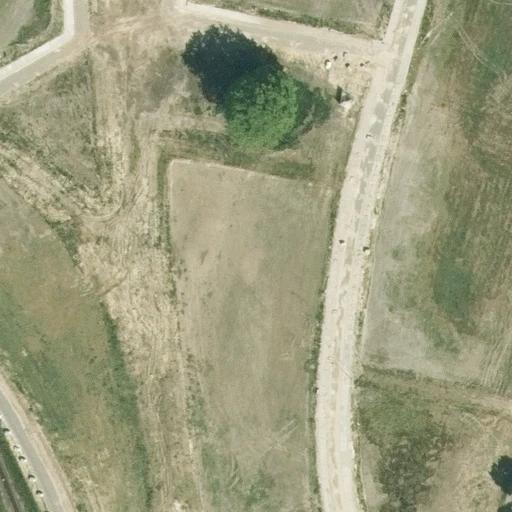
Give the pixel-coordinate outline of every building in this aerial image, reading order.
[(347,0),(342,16),(373,25),(378,8),(380,9),(382,0),(347,0)] [(436,27),(431,43),(462,51),(467,33),(473,35),(480,8),(491,11),(494,0),(469,0),(468,3),(457,0),(442,0),(440,12),(437,11),(433,26),(436,27)] [(25,121),(12,129),(28,138),(47,128),(40,115),(59,105),(66,117),(81,109),(79,78),(61,88),(55,78),(14,101),(25,121)] [(388,190),(378,237),(410,244),(418,204),(438,208),(443,183),(410,176),(406,194),(388,190)] [(511,197),(503,217),(511,220),(511,197)] [(369,307),(363,355),(367,355),(367,361),(388,364),(389,358),(393,358),(396,330),(414,332),(419,289),(392,285),(389,309),(369,307)] [(482,443),(469,480),(502,491),(508,475),(509,476),(511,466),(511,442),(497,438),(501,425),(477,417),(470,439),(482,443)] [(390,511),(415,511),(411,497),(388,503),(390,511)]
